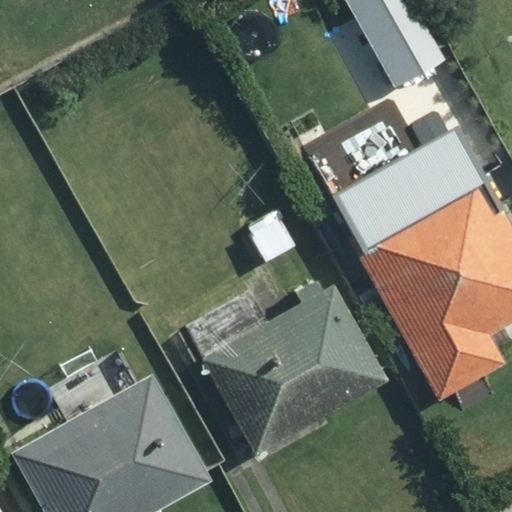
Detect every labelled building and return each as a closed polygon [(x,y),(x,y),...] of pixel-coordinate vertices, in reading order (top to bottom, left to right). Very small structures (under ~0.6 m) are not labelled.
[(439,59),(405,0),(342,0),(353,19),(322,36),(355,93),(385,76),(390,86),(439,59)] [(390,199),(335,229),(431,401),(498,365),(482,336),(511,319),(511,243),(471,169),(397,210),(390,199)] [(292,247),(275,217),(244,236),(260,266),(292,247)] [(293,302),(191,359),(246,458),(382,382),(327,283),(317,287),(312,278),(288,291),(293,302)] [(155,511),(207,484),(143,376),(4,453),(35,511),(155,511)]
